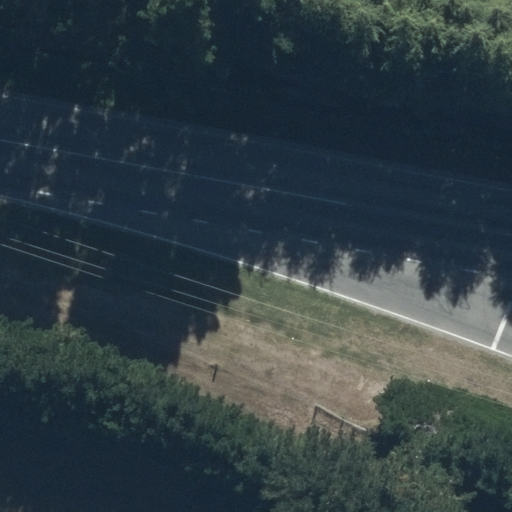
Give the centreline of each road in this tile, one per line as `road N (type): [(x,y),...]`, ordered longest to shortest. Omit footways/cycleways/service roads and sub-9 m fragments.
road 1 (tertiary): [(206,179),(511,303)]
road 2 (secondary): [(511,235),(206,179)]
road 3 (secondary): [(206,179),(0,140)]
